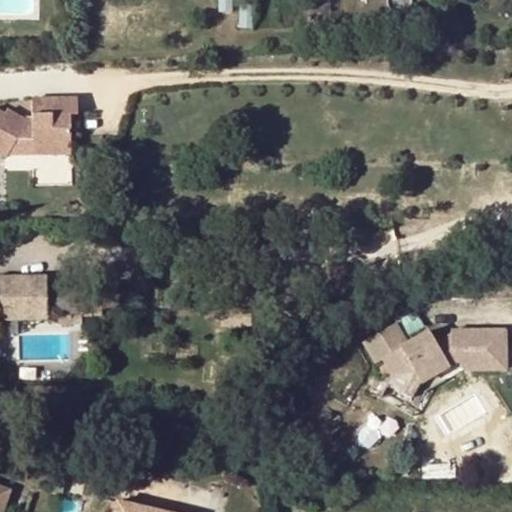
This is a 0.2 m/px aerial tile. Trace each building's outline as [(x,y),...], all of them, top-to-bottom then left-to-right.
[(79,100),(48,101),(48,117),(72,117),(79,116),(79,100)] [(0,113),(0,154),(9,160),(17,142),(34,141),(34,157),(72,157),(72,117),(48,117),(48,101),(33,101),(34,123),(28,123),(11,114),(8,118),(0,113)] [(22,225),(4,226),(4,234),(22,233),(22,225)] [(46,277),(0,278),(0,321),(47,320),(46,277)] [(250,312),(229,312),(229,325),(249,324),(250,312)] [(71,326),(71,317),(60,317),(60,326),(71,326)] [(71,326),(81,325),(80,317),(71,317),(71,326)] [(453,363),(459,374),(503,371),(502,333),(445,333),(445,346),(436,352),(425,333),(402,345),(391,325),(357,345),(369,368),(377,364),(387,381),(382,389),(405,403),(413,388),(453,363)] [(405,403),(382,389),(374,403),(406,421),(421,396),(459,374),(453,363),(413,388),(405,403)] [(185,511),(115,495),(111,511),(185,511)]
